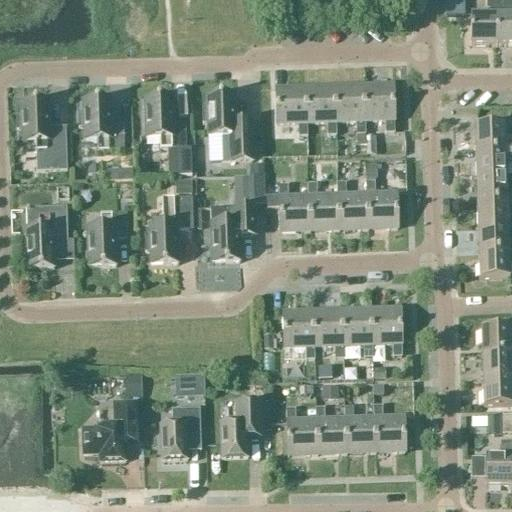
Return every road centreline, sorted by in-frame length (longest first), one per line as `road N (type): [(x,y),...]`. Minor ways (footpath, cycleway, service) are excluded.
road 1 (residential): [(438,265),(280,265),(227,309),(19,315),(4,291),(0,137)]
road 2 (residential): [(0,76),(424,55)]
road 3 (residential): [(440,308),(449,511)]
road 4 (residential): [(426,89),(438,265)]
